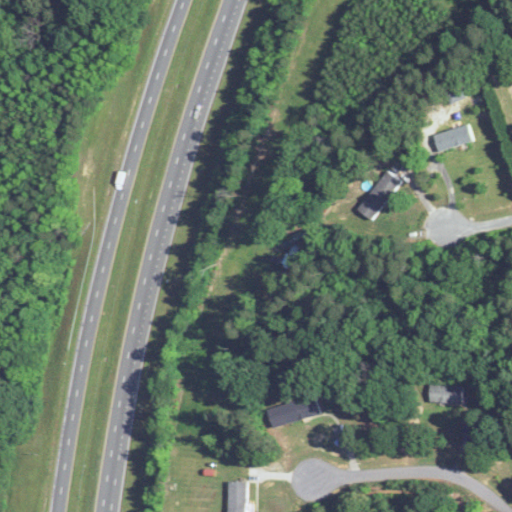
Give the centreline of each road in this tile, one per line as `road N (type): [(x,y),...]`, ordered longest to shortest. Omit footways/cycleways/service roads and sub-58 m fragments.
road 1 (motorway): [(108,511),(162,238),(238,0)]
road 2 (motorway): [(184,0),(109,247),(59,511)]
road 3 (residential): [(312,479),(445,473),(507,511)]
